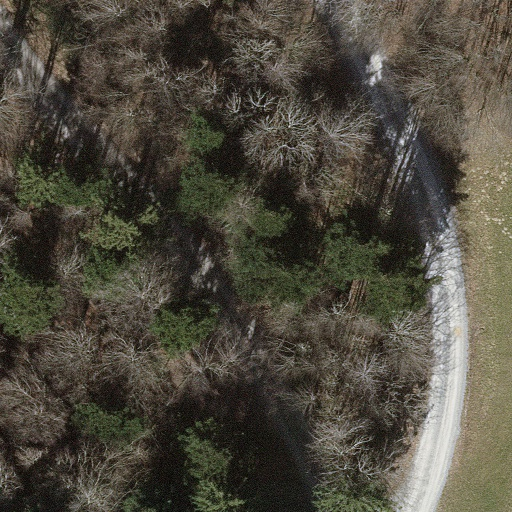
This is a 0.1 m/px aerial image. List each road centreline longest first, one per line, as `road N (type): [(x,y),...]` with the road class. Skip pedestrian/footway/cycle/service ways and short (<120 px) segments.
road 1 (track): [(0,33),(230,321),(335,511)]
road 2 (track): [(406,511),(429,458),(447,318),(412,146),(337,0)]
